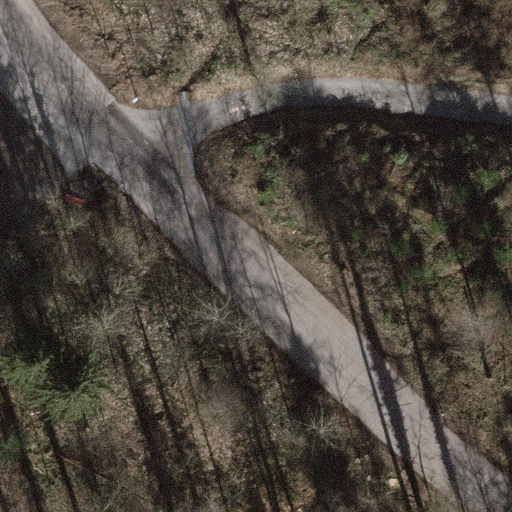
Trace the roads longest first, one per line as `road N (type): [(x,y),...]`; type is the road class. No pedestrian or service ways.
road 1 (unclassified): [(2,0),(26,40),(113,138),(506,511)]
road 2 (track): [(113,138),(333,91),(511,112)]
road 3 (track): [(113,138),(0,195)]
